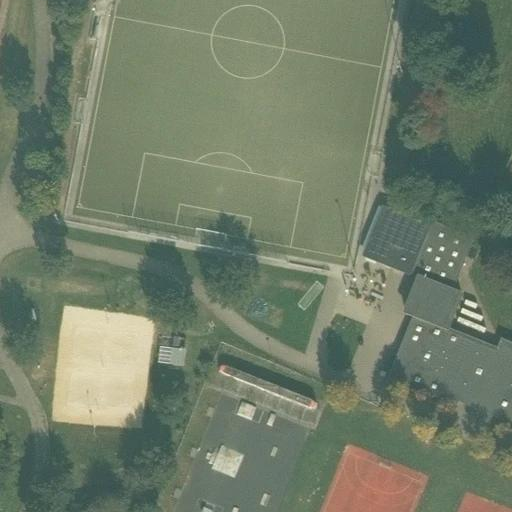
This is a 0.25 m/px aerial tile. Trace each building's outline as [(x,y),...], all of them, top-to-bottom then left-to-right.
[(365,258),(413,276),(434,224),(423,220),(421,226),(384,212),(365,258)] [(413,276),(421,279),(450,291),(471,239),(434,224),(413,276)] [(461,295),(450,291),(421,279),(406,317),(413,319),(446,333),(461,295)] [(496,353),(446,333),(413,319),(389,377),(458,406),(463,395),(511,415),(511,348),(500,344),(496,353)] [(169,367),(182,369),(184,349),(171,347),(169,367)] [(321,408),(224,369),(221,378),(318,416),(321,408)]
